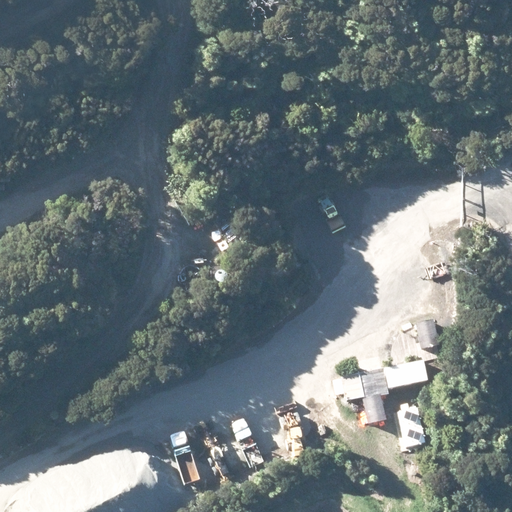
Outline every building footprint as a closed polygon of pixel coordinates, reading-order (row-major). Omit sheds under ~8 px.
[(457,295),(459,267),(442,266),(440,294),(457,295)] [(437,315),(416,319),(422,348),(443,344),(437,315)] [(428,382),(424,361),(384,368),(388,390),(428,382)] [(347,398),(387,393),(384,371),(343,376),(347,398)] [(427,400),(397,402),(400,449),(430,446),(427,400)]
